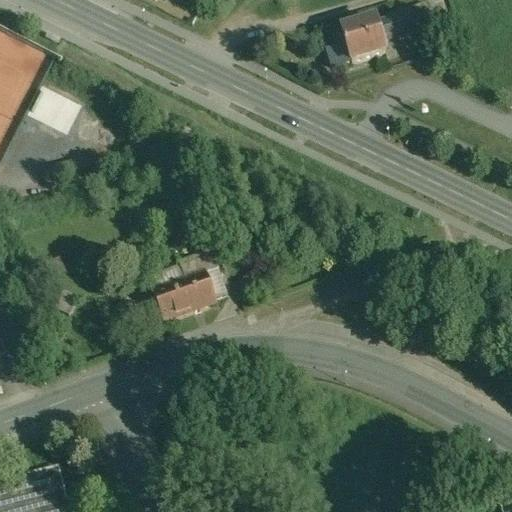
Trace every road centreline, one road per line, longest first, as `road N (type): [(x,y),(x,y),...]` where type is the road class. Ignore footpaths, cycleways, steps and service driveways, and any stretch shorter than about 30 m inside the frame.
road 1 (secondary): [(55,0),(511,221)]
road 2 (residential): [(116,380),(242,348),(297,353),(352,367),(511,447)]
road 3 (residential): [(116,380),(149,511)]
road 4 (residential): [(0,424),(116,380)]
